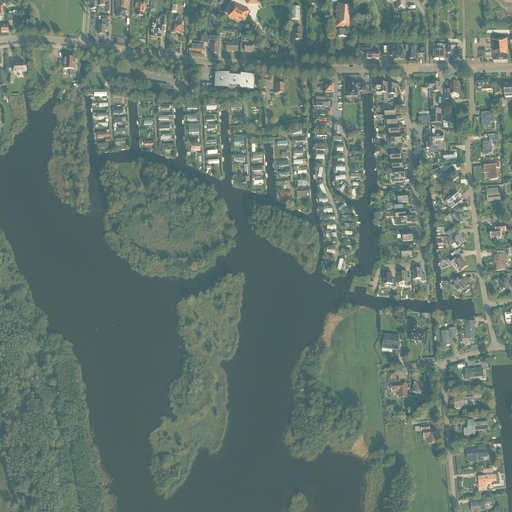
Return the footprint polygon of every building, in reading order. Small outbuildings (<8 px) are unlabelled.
[(117,17),(125,18),(125,12),(127,12),(127,0),(116,0),(116,9),(117,9),(117,17)] [(222,5),(219,11),(227,15),(227,14),(229,15),(228,16),(236,20),(240,22),(240,21),(244,23),(244,22),(246,17),(247,17),(246,17),(249,12),(249,11),(246,9),(245,9),(242,7),(241,7),(238,6),(238,5),(237,5),(234,4),(234,3),(234,4),(233,5),(231,4),(233,0),(221,0),(220,3),(222,5)] [(343,0),(343,3),(337,2),(335,28),(338,28),(338,36),(346,37),(347,29),(351,29),(353,4),(350,3),(349,0),(343,0)] [(404,0),(392,0),(392,1),(396,1),(397,10),(404,9),(404,0),(405,0),(404,0)] [(145,4),(135,3),(135,8),(137,8),(137,16),(143,17),(143,13),(145,13),(145,5),(145,4)] [(300,7),(291,7),(291,20),(299,20),(300,7)] [(182,25),(181,24),(184,22),(179,17),(176,19),(177,20),(174,23),(173,30),(172,30),(172,33),(175,33),(175,32),(181,33),(182,25)] [(102,23),(99,22),(98,34),(105,34),(105,27),(108,27),(109,20),(102,19),(102,23)] [(12,26),(12,20),(8,21),(8,25),(1,25),(1,32),(8,32),(8,26),(12,26)] [(151,37),(161,38),(162,28),(158,28),(158,23),(150,22),(149,27),(151,27),(151,37)] [(218,41),(218,35),(209,34),(209,40),(214,40),(213,45),(212,45),(211,53),(217,54),(217,45),(218,41)] [(205,36),(200,36),(199,42),(194,41),(192,43),(192,45),(190,45),(190,47),(189,47),(189,52),(204,53),(205,46),(204,46),(204,43),(205,36)] [(494,56),(494,61),(508,60),(508,55),(507,38),(492,39),(493,56),(494,56)] [(451,44),(452,44),(451,53),(454,54),(454,60),(461,60),(462,55),(462,50),(458,50),(458,40),(452,40),(451,44)] [(226,43),(226,51),(237,51),(238,41),(232,41),(232,43),(226,43)] [(248,42),(245,42),(245,44),(244,52),(253,52),(253,44),(248,44),(248,42)] [(434,49),(434,60),(439,60),(439,59),(444,60),(444,49),(442,49),(442,45),(437,45),(437,49),(434,49)] [(409,60),(413,60),(413,59),(417,59),(417,51),(415,51),(415,48),(408,48),(408,52),(409,52),(409,60)] [(373,59),(373,53),(371,53),(371,49),(362,49),(362,54),(366,54),(366,59),(373,59)] [(394,59),(403,60),(403,51),(390,50),(390,55),(394,56),(394,59)] [(74,76),(75,59),(65,58),(64,69),(71,70),(71,71),(70,71),(70,76),(74,76)] [(254,76),(215,73),(215,87),(253,90),(254,76)] [(489,85),(488,79),(478,79),(478,88),(482,88),(482,90),(492,89),(492,85),(489,85)] [(459,88),(457,88),(457,82),(451,82),(451,90),(450,90),(445,90),(446,100),(447,100),(447,106),(452,105),(452,99),(451,95),(458,94),(458,93),(459,93),(459,88)] [(366,83),(360,83),(360,85),(357,85),(357,83),(347,83),(347,96),(357,96),(357,89),(360,89),(360,91),(366,91),(366,83)] [(388,96),(388,85),(388,83),(379,83),(379,84),(374,84),(374,90),(379,90),(379,93),(388,93),(388,96)] [(440,83),(429,83),(427,83),(427,89),(429,89),(430,100),(431,100),(431,123),(431,126),(443,127),(447,128),(446,121),(443,121),(443,123),(442,123),(442,109),(437,110),(436,95),(435,95),(435,92),(441,92),(440,83)] [(168,86),(154,84),(153,90),(167,92),(168,86)] [(333,93),(333,85),(325,85),(325,93),(325,99),(332,99),(332,96),(333,93)] [(397,85),(388,85),(388,96),(388,99),(391,99),(392,99),(394,97),(394,96),(394,94),(397,94),(397,85)] [(328,107),(328,100),(325,100),(325,96),(316,96),(316,107),(316,110),(325,110),(325,107),(328,107)] [(387,117),(394,117),(393,114),(395,114),(395,108),(393,108),(393,106),(392,105),(383,106),(382,107),(382,109),(383,110),(385,110),(385,118),(387,117)] [(490,113),(482,113),(482,125),(488,124),(488,126),(491,126),(491,120),(494,120),(493,115),(490,115),(490,113)] [(389,126),(397,126),(397,117),(394,117),(387,117),(387,121),(386,121),(385,121),(385,123),(385,127),(388,127),(388,126),(389,126)] [(390,135),(391,135),(398,135),(398,132),(399,132),(399,126),(397,126),(389,126),(390,135)] [(435,129),(432,129),(433,136),(434,147),(436,146),(441,146),(441,141),(444,141),(443,135),(438,135),(436,135),(435,129)] [(392,144),(395,144),(401,144),(401,135),(398,135),(391,135),(392,144)] [(426,140),(426,143),(427,149),(429,149),(429,152),(437,152),(436,147),(436,146),(434,147),(433,136),(426,136),(426,140)] [(484,155),(489,155),(489,154),(490,154),(492,152),(491,142),(483,142),(484,155)] [(400,152),(402,152),(402,148),(403,148),(403,144),(401,144),(395,144),(395,145),(388,145),(388,148),(386,149),(386,153),(387,154),(388,155),(388,156),(389,156),(390,156),(391,156),(391,161),(393,161),(399,161),(399,158),(401,158),(400,152)] [(393,170),(401,170),(401,167),(403,167),(402,161),(399,161),(393,161),(393,170)] [(490,173),(491,180),(497,179),(496,168),(499,168),(499,161),(493,162),(493,165),(484,166),(484,173),(490,173)] [(456,170),(452,165),(444,172),(445,173),(443,175),(444,177),(449,183),(459,175),(455,171),(456,170)] [(392,176),(395,176),(395,179),(393,179),(393,183),(404,182),(404,179),(405,179),(404,169),(401,170),(393,170),(392,170),(392,176)] [(488,202),(500,200),(500,194),(503,194),(502,185),(499,185),(499,189),(486,190),(488,202)] [(444,202),(449,207),(450,206),(452,209),(456,205),(457,206),(463,202),(460,198),(461,197),(457,192),(458,191),(456,188),(450,192),(452,194),(447,198),(448,199),(444,202)] [(403,203),(408,202),(408,193),(398,194),(393,200),(393,203),(394,207),(390,207),(390,205),(387,205),(387,210),(390,210),(395,209),(395,210),(403,209),(403,203)] [(407,223),(412,222),(411,213),(406,214),(406,211),(396,211),(397,225),(407,224),(407,223)] [(458,225),(463,221),(456,213),(451,217),(458,225)] [(498,230),(491,230),(491,238),(501,237),(500,229),(505,229),(505,225),(497,226),(498,230)] [(413,241),(412,232),(405,232),(405,228),(397,229),(398,235),(403,235),(404,242),(413,241)] [(458,247),(465,241),(460,235),(457,237),(455,235),(448,240),(450,243),(453,241),(455,243),(452,245),(455,249),(458,247)] [(412,257),(412,248),(404,249),(404,246),(397,246),(398,253),(402,252),(403,258),(412,257)] [(495,257),(494,257),(494,262),(496,262),(496,271),(507,270),(506,264),(507,264),(506,255),(505,255),(504,251),(497,252),(497,255),(495,256),(495,257)] [(452,264),(455,262),(461,271),(467,266),(461,258),(459,260),(455,256),(450,261),(452,264)] [(423,275),(422,269),(413,270),(414,279),(423,279),(423,282),(426,281),(426,274),(423,275)] [(505,275),(506,280),(500,281),(502,290),(510,289),(509,281),(511,280),(511,271),(510,272),(511,274),(505,275)] [(408,278),(407,272),(398,273),(399,283),(406,282),(406,286),(412,286),(411,278),(408,278)] [(393,280),(392,274),(383,275),(384,284),(393,284),(393,288),(397,287),(396,280),(393,280)] [(456,284),(453,286),(458,292),(461,289),(465,293),(470,290),(468,287),(470,286),(464,278),(462,280),(460,277),(454,282),(456,284)] [(469,325),(466,325),(467,336),(470,335),(470,339),(475,339),(475,325),(475,321),(469,322),(469,325)] [(411,322),(408,339),(424,341),(425,333),(416,332),(417,322),(411,322)] [(446,342),(446,345),(451,345),(451,338),(457,338),(456,328),(449,329),(450,331),(442,332),(443,342),(446,342)] [(384,340),(383,348),(396,350),(395,357),(396,357),(395,363),(398,363),(401,342),(398,342),(399,335),(385,334),(384,340)] [(470,378),(483,377),(483,369),(469,370),(469,368),(465,369),(466,375),(465,375),(465,380),(470,379),(470,378)] [(406,383),(396,384),(395,373),(388,373),(389,383),(391,384),(392,384),(393,391),(399,390),(400,397),(407,396),(406,383)] [(426,390),(428,384),(416,380),(413,388),(412,392),(417,393),(418,390),(421,391),(422,389),(426,390)] [(454,397),(455,409),(462,408),(462,406),(475,405),(475,398),(481,397),(480,393),(473,394),(473,397),(461,398),(461,396),(454,397)] [(488,427),(487,422),(474,423),(474,419),(467,420),(468,428),(464,428),(465,435),(475,434),(475,431),(484,430),(484,427),(488,427)] [(422,426),(422,431),(424,431),(425,438),(429,437),(429,443),(436,443),(436,437),(437,437),(436,429),(429,430),(429,425),(422,426)] [(478,450),(466,451),(467,459),(468,459),(469,459),(470,463),(478,462),(477,458),(488,457),(487,449),(485,449),(485,446),(477,446),(478,450)] [(486,488),(486,484),(496,483),(496,475),(492,475),(492,472),(493,472),(493,469),(483,470),(483,473),(486,473),(486,476),(478,476),(479,489),(486,488)] [(471,504),(472,511),(474,511),(480,511),(485,510),(485,505),(494,504),(493,501),(491,501),(491,498),(483,498),(483,503),(471,504)]
